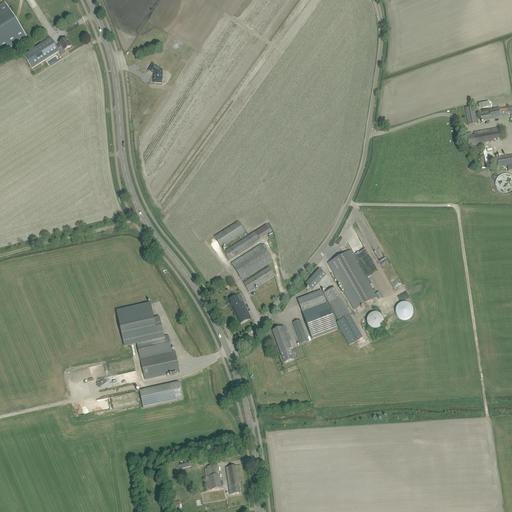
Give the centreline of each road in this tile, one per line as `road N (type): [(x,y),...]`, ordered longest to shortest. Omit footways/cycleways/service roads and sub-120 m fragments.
road 1 (track): [(501,511),(457,207),(347,203)]
road 2 (unclassified): [(227,349),(330,238),(347,203),(381,57),(376,0)]
road 3 (secondary): [(227,349),(202,297),(134,200),(115,74),(91,0)]
road 4 (secondary): [(263,511),(227,349)]
road 5 (track): [(0,257),(142,214)]
